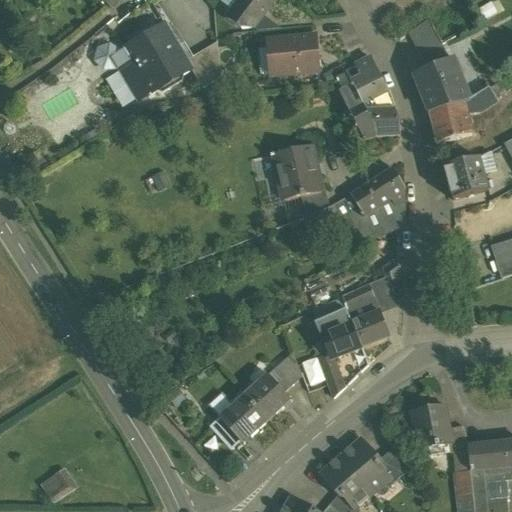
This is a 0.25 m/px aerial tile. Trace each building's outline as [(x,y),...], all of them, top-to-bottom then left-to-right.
[(242,0),(228,19),(242,30),(252,30),(276,0),(242,0)] [(441,45),(429,21),(407,35),(427,73),(436,69),(451,63),(441,45)] [(165,27),(155,32),(149,30),(144,33),(142,39),(143,40),(126,50),(133,62),(120,70),(139,101),(152,93),(153,95),(157,92),(158,93),(163,94),(169,91),(170,85),(192,71),(186,62),(165,27)] [(315,38),(271,42),(275,78),(318,74),(315,38)] [(217,44),(186,62),(192,71),(203,90),(221,80),(217,44)] [(362,80),(351,85),(353,88),(351,88),(352,89),(340,95),(360,133),(375,126),(369,116),(363,105),(390,92),(389,91),(387,91),(372,59),(355,67),(362,80)] [(465,89),(454,62),(451,63),(436,69),(452,108),(464,106),(475,98),(471,88),(465,89)] [(452,108),(436,69),(427,73),(415,77),(430,114),(452,108)] [(502,86),(490,93),(496,103),(500,101),(507,95),(502,86)] [(475,98),(464,106),(466,117),(474,116),(496,103),(490,93),(488,90),(475,98)] [(452,108),(430,114),(437,145),(471,137),(466,117),(464,106),(452,108)] [(396,111),(373,114),(369,116),(373,123),(399,122),(396,111)] [(375,126),(360,133),(365,141),(376,138),(401,137),(399,122),(373,123),(375,126)] [(312,147),(273,156),(284,204),(303,200),(322,195),(312,147)] [(490,154),(479,160),(483,174),(495,170),(490,154)] [(483,174),(479,160),(444,169),(452,201),(487,192),(483,174)] [(406,190),(393,170),(352,197),(366,219),(392,202),(396,208),(406,202),(406,190)] [(322,195),(303,200),(307,218),(330,209),(327,194),(322,195)] [(349,253),(407,228),(406,202),(396,208),(392,202),(366,219),(352,197),(333,208),(339,225),(336,226),(349,253)] [(307,218),(305,219),(311,236),(336,226),(339,225),(333,208),(330,209),(307,218)] [(511,242),(492,248),(502,279),(511,276),(511,242)] [(389,281),(392,283),(406,272),(398,259),(383,270),(384,274),(386,278),(389,281)] [(380,281),(369,286),(375,301),(376,306),(378,310),(389,306),(394,304),(385,279),(380,281)] [(369,286),(341,299),(347,313),(369,304),(375,301),(369,286)] [(341,299),(313,313),(317,323),(322,337),(352,325),(347,313),(341,299)] [(380,314),(352,325),(361,348),(389,338),(380,314)] [(352,325),(322,337),(330,359),(331,361),(332,360),(361,348),(352,325)] [(348,380),(372,369),(364,352),(340,363),(348,380)] [(343,391),(332,360),(331,361),(330,359),(319,363),(333,402),(343,391)] [(293,386),(277,368),(269,376),(285,393),(293,386)] [(285,393),(269,376),(256,387),(244,398),(267,424),(292,401),(285,393)] [(254,384),(242,395),(244,398),(256,387),(254,384)] [(242,395),(231,405),(234,407),(244,398),(242,395)] [(267,424),(244,398),(234,407),(222,418),(226,424),(242,441),(244,444),(267,424)] [(447,408),(414,413),(420,453),(450,446),(453,446),(451,432),(447,408)] [(242,441),(226,424),(217,432),(233,450),(242,441)] [(464,429),(451,432),(453,446),(450,446),(452,455),(468,452),(468,449),(467,439),(464,429)] [(380,461),(362,441),(351,450),(350,449),(340,458),(372,495),(390,480),(391,479),(379,464),(381,462),(380,461)] [(511,444),(499,446),(502,470),(511,469),(511,444)] [(499,446),(468,449),(468,452),(472,486),(487,484),(493,484),(491,472),(502,470),(499,446)] [(401,472),(392,451),(380,461),(381,462),(379,464),(391,479),(390,480),(394,484),(404,475),(401,472)] [(372,495),(340,458),(330,466),(331,468),(320,477),(337,498),(338,499),(341,497),(353,511),(354,510),(372,495)] [(511,469),(502,470),(491,472),(493,484),(506,482),(511,481),(511,469)] [(40,487),(53,506),(77,488),(63,470),(40,487)] [(494,504),(509,502),(506,482),(493,484),(487,484),(487,494),(489,504),(494,504)] [(487,484),(472,486),(473,495),(487,494),(487,484)] [(487,494),(473,495),(474,506),(489,504),(487,494)] [(353,511),(341,497),(338,499),(337,498),(329,507),(335,511),(355,511),(354,510),(353,511)] [(314,511),(292,498),(283,511),(314,511)] [(509,511),(509,502),(494,504),(494,511),(509,511)]
